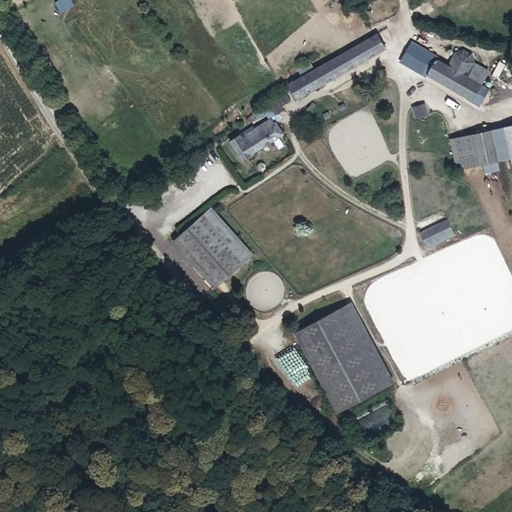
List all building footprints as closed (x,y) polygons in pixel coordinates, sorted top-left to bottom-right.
[(60,12),(75,5),(72,0),(57,0),(55,2),(60,12)] [(302,77),(288,85),(296,101),(388,49),(378,33),(315,69),(302,77)] [(426,78),(428,76),(438,57),(411,41),(400,62),(426,78)] [(457,51),(450,64),(484,85),(491,71),(476,63),(473,54),(464,49),(457,51)] [(450,64),(438,57),(428,76),(474,102),(484,85),(450,64)] [(298,69),(302,77),(315,69),(311,61),(298,69)] [(492,89),(484,85),(474,102),(473,103),(481,108),(492,89)] [(291,102),(287,94),(278,98),(283,106),(291,102)] [(279,113),(273,102),(262,108),(269,119),(279,113)] [(429,115),(426,104),(412,108),(416,119),(429,115)] [(251,127),(228,141),(241,162),(285,134),(276,121),(272,124),(270,119),(253,130),(251,127)] [(491,130),(448,138),(454,170),(481,164),(484,175),(499,171),(491,130)] [(211,207),(173,239),(214,284),(252,253),(211,207)] [(448,219),(421,232),(424,238),(451,225),(448,219)] [(455,234),(451,226),(423,240),(427,247),(455,234)] [(352,300),(294,331),(338,411),(395,381),(352,300)] [(389,405),(356,417),(364,439),(397,426),(389,405)]
